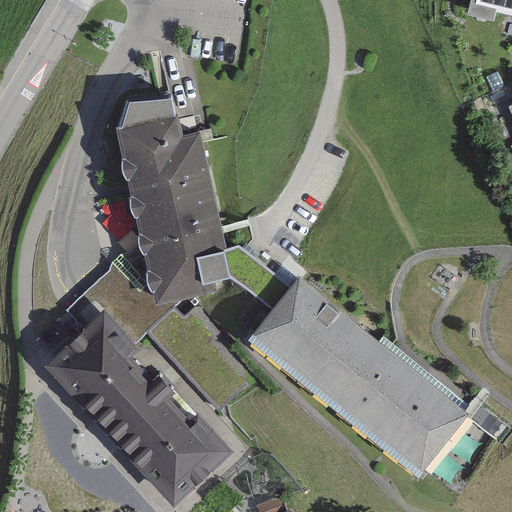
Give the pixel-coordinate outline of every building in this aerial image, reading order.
[(511,0),(478,0),(478,5),(511,13),(511,0)] [(143,91),(116,116),(133,228),(149,298),(235,280),(225,238),(200,120),(177,88),(143,91)] [(149,298),(133,228),(61,301),(82,326),(106,305),(130,332),(138,323),(177,370),(169,377),(178,387),(185,381),(205,400),(224,373),(194,338),(198,327),(176,307),(168,313),(160,302),(149,298)] [(237,233),(225,238),(235,280),(265,306),(286,280),(237,233)] [(265,306),(243,332),(415,474),(471,407),(460,398),(381,332),(299,265),(286,280),(265,306)] [(82,326),(51,353),(188,510),(243,462),(178,387),(169,377),(130,332),(106,305),(82,326)] [(511,428),(481,406),(471,419),(500,442),(511,428)] [(292,511),(287,497),(265,504),(267,511),(292,511)]
